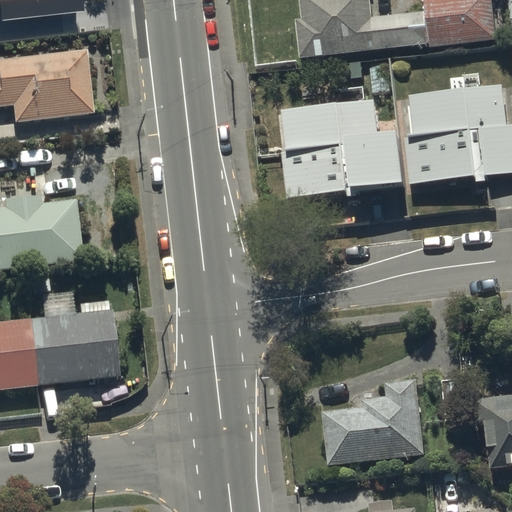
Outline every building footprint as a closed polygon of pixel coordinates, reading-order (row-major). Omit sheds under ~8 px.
[(428,53),(426,22),(372,28),(368,0),(316,0),(301,2),(304,28),(298,29),(302,66),(428,53)] [(426,22),(428,53),(429,53),(430,56),(495,49),(490,0),(468,0),(424,5),(426,22)] [(86,61),(0,70),(0,116),(13,115),(15,131),(93,122),(86,61)] [(405,147),(410,194),(511,182),(511,134),(507,135),(502,94),(479,97),(477,81),(452,84),(454,100),(410,105),(414,146),(405,147)] [(375,110),(282,119),(286,161),(282,162),(287,209),(349,203),(349,209),(405,203),(399,148),(379,150),(375,110)] [(0,281),(83,272),(76,211),(41,215),(40,207),(4,212),(5,219),(0,219),(0,281)] [(112,322),(0,333),(0,401),(119,388),(112,322)] [(362,417),(323,420),(327,472),(423,465),(417,390),(385,392),(386,407),(362,408),(362,417)] [(511,402),(475,406),(478,436),(486,436),(490,480),(511,478),(511,402)]
